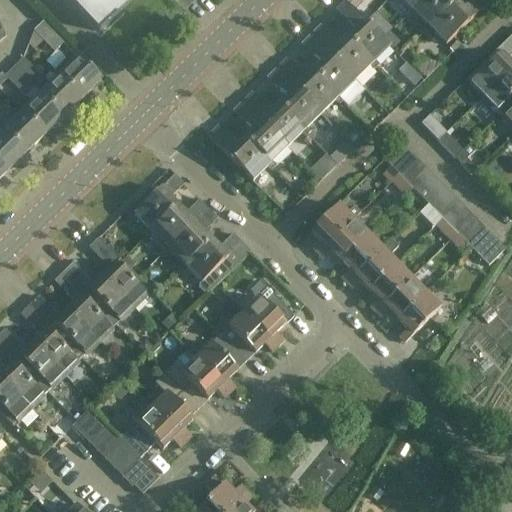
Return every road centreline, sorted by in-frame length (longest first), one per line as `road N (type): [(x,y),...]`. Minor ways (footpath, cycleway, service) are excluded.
road 1 (residential): [(145,511),(344,327)]
road 2 (tertiary): [(0,257),(141,118)]
road 3 (residential): [(482,464),(344,327)]
road 4 (residential): [(269,248),(402,123)]
road 5 (residential): [(269,248),(141,118)]
road 6 (tertiary): [(141,118),(262,0)]
road 7 (residential): [(509,239),(402,123)]
road 8 (residential): [(402,123),(511,15)]
